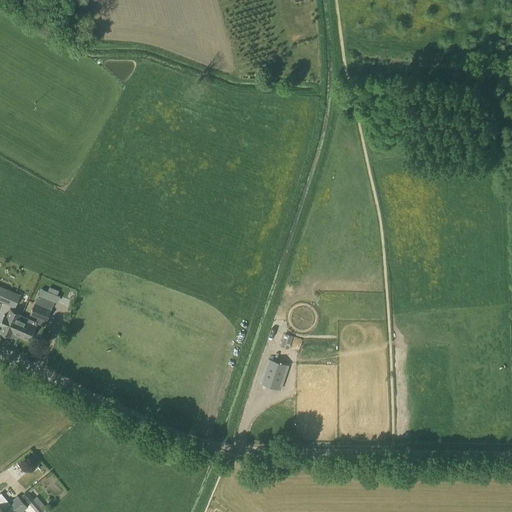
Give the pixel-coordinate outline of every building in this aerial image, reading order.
[(0,286),(0,301),(15,308),(20,295),(0,286)] [(38,295),(30,315),(37,318),(36,322),(36,323),(44,327),(46,322),(55,302),(38,295)] [(3,314),(0,319),(0,325),(2,326),(0,330),(0,333),(10,338),(11,336),(14,338),(15,338),(17,339),(18,337),(29,342),(36,325),(35,325),(36,323),(36,322),(19,314),(9,310),(6,316),(3,314)] [(288,349),(292,336),(284,334),(280,346),(288,349)] [(281,391),(289,366),(266,358),(258,383),(281,391)] [(34,499),(26,491),(21,496),(36,511),(41,511),(47,508),(37,496),(34,499)] [(4,511),(10,506),(0,495),(0,511),(3,510),(4,511)] [(22,502),(17,496),(12,501),(14,502),(14,503),(17,506),(22,502)] [(21,511),(27,507),(22,502),(17,506),(14,503),(14,502),(10,506),(4,511),(3,510),(0,511),(21,511)]
